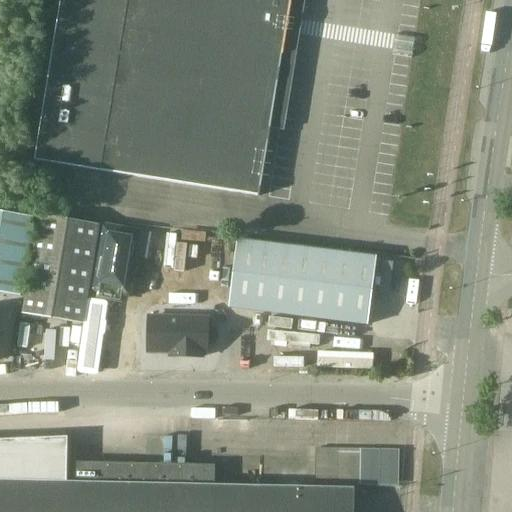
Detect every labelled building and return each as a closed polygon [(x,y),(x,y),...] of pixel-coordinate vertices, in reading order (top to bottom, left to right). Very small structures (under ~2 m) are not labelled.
[(59,0),(34,162),(100,172),(258,197),(259,195),(257,195),(288,0),(59,0)] [(0,213),(0,294),(19,298),(33,219),(0,213)] [(39,216),(22,315),(82,326),(98,226),(39,216)] [(94,289),(101,290),(125,294),(131,295),(142,231),(105,225),(94,289)] [(237,241),(228,308),(368,326),(376,258),(237,241)] [(14,314),(0,311),(0,358),(8,360),(14,314)] [(171,358),(181,358),(201,358),(201,353),(207,353),(207,344),(212,344),(216,342),(217,337),(216,332),(212,329),(207,329),(208,320),(148,319),(147,352),(171,353),(171,358)] [(353,511),(354,489),(214,487),(214,466),(77,463),(66,464),(66,439),(0,441),(0,511),(353,511)]
